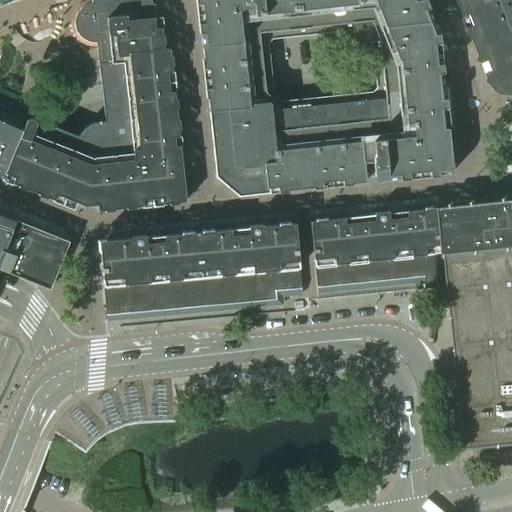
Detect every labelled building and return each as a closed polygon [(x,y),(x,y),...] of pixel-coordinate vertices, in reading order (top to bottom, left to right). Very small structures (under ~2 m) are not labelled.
[(0,105),(0,178),(1,179),(18,186),(17,187),(26,191),(27,189),(38,194),(37,195),(46,199),(47,197),(49,198),(53,200),(56,194),(58,195),(73,201),(80,204),(84,206),(96,205),(97,211),(104,210),(104,212),(114,211),(114,209),(141,206),(142,208),(162,206),(162,204),(168,203),(168,205),(178,204),(178,202),(185,201),(178,133),(177,130),(179,130),(178,120),(176,120),(176,113),(172,84),(170,65),(172,65),(171,55),(169,56),(168,49),(163,49),(162,45),(164,44),(163,35),(161,35),(161,32),(160,28),(154,28),(152,4),(151,1),(149,0),(90,0),(91,3),(87,4),(84,5),(80,7),(78,10),(76,14),(74,17),(73,21),(73,25),(74,29),(76,32),(78,36),(81,38),(84,41),(88,42),(92,43),(95,43),(96,46),(100,85),(102,103),(104,121),(97,122),(92,122),(88,124),(85,126),(81,129),(79,132),(77,136),(43,123),(35,122),(35,121),(34,120),(33,119),(31,118),(11,110),(0,105)] [(351,183),(390,179),(452,172),(450,159),(455,153),(445,66),(444,58),(443,50),(423,0),(194,0),(198,33),(199,33),(202,59),(200,59),(205,98),(206,98),(209,119),(207,122),(209,124),(211,140),(209,143),(211,145),(213,162),(211,165),(214,167),(215,176),(224,184),(225,188),(228,187),(237,195),(247,194),(250,196),(252,194),(267,192),(267,194),(287,192),(287,190),(312,187),(312,189),(351,185),(351,183)] [(511,0),(460,0),(464,7),(466,14),(467,16),(466,20),(474,42),(478,43),(479,45),(477,49),(478,52),(480,56),(485,70),(486,71),(489,72),(491,76),(489,81),(494,83),(496,86),(498,89),(499,90),(501,92),(505,93),(508,94),(511,94),(511,0)] [(438,286),(434,252),(438,252),(445,251),(462,413),(461,416),(465,450),(511,445),(511,199),(453,204),(451,206),(434,208),(434,206),(432,206),(422,207),(422,209),(387,213),(387,211),(373,212),(373,214),(326,219),(326,217),(314,219),(314,221),(309,221),(317,299),(438,286)] [(0,270),(46,288),(68,242),(0,214),(0,270)] [(301,294),(294,237),(294,223),(288,223),(288,221),(276,222),(277,224),(261,225),(261,224),(247,225),(247,227),(212,230),(212,228),(200,230),(200,231),(192,232),(192,230),(180,231),(180,233),(145,237),(144,234),(130,236),(130,238),(104,240),(104,239),(96,239),(97,251),(99,251),(102,286),(100,286),(102,305),(104,305),(106,321),(128,319),(128,317),(133,316),(134,318),(144,317),(144,315),(150,315),(150,317),(245,308),(245,306),(250,305),(251,307),(281,304),(280,294),(295,292),(295,295),(301,294)]
